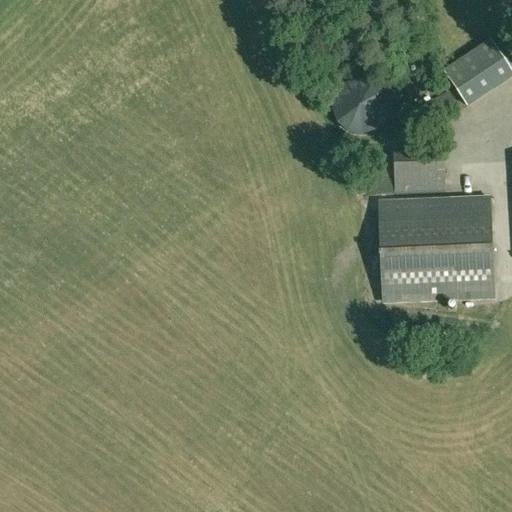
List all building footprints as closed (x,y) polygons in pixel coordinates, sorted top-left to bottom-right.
[(511,76),(490,43),(444,73),(466,107),(511,76)] [(386,121),(388,114),(388,107),(386,100),(384,97),(380,91),(377,88),(374,86),(371,84),(364,82),(360,82),(357,82),(350,84),(346,86),(343,88),(340,90),(336,96),(334,99),(333,103),(332,110),(333,117),(334,120),(335,124),(337,127),(340,129),(346,134),(349,136),(356,138),(360,138),(363,138),(367,137),(374,134),(377,132),(382,127),(384,124),(386,121)] [(459,112),(449,94),(406,119),(415,136),(459,112)] [(445,216),(443,165),(395,166),(397,217),(445,216)] [(382,305),(494,300),(491,222),(379,227),(382,305)]
